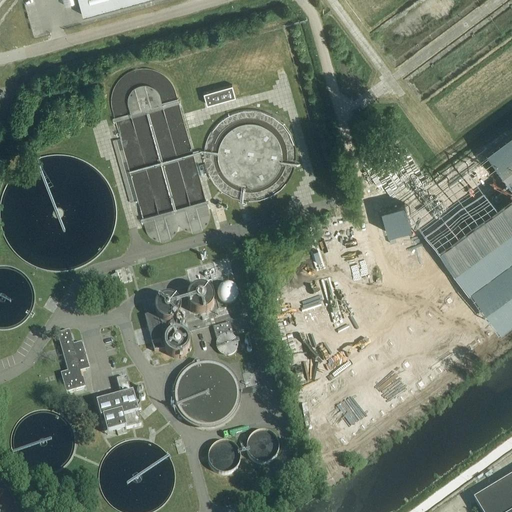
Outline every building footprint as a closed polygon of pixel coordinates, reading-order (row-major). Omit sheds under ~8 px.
[(78,0),(79,3),(83,16),(122,6),(142,0),(78,0)] [(204,93),(207,105),(235,97),(232,86),(204,93)] [(500,330),(511,320),(511,134),(411,210),(449,261),(463,280),(500,330)] [(411,227),(404,204),(381,210),(388,234),(411,227)] [(116,275),(102,279),(105,289),(132,282),(129,272),(125,273),(124,270),(115,272),(116,275)] [(228,306),(231,305),(234,304),(237,301),(239,298),(239,295),(238,291),(237,288),(234,286),(230,284),(227,284),(223,285),(220,287),(218,290),(217,294),(218,297),(219,300),(221,303),(224,305),(228,306)] [(145,317),(154,352),(165,351),(165,350),(164,349),(164,348),(164,347),(164,346),(164,345),(164,344),(164,343),(165,342),(165,341),(166,339),(167,338),(167,337),(168,337),(170,335),(171,334),(173,334),(174,333),(176,333),(178,333),(179,333),(180,333),(180,331),(178,322),(176,321),(175,322),(174,322),(173,323),(171,324),(169,324),(167,324),(165,324),(163,323),(162,323),(161,322),(159,321),(158,320),(157,319),(157,318),(156,316),(155,315),(155,314),(155,313),(145,317)] [(213,328),(217,343),(217,341),(218,340),(219,339),(219,338),(221,337),(222,337),(223,336),(224,336),(227,335),(228,335),(229,336),(231,336),(232,337),(233,337),(234,338),(230,323),(213,328)] [(82,379),(80,373),(90,370),(83,343),(74,346),(69,331),(57,335),(68,373),(61,375),(66,394),(86,388),(83,378),(82,379)] [(228,358),(231,358),(234,357),(237,354),(239,351),(239,347),(239,344),(237,341),(234,338),(230,337),(227,337),(223,338),(220,340),(219,343),(218,346),(218,350),(219,353),(221,356),(224,358),(228,358)] [(434,376),(445,368),(438,357),(426,366),(434,376)] [(121,397),(96,404),(100,420),(103,419),(107,435),(117,433),(118,436),(127,434),(126,430),(141,426),(133,394),(130,395),(126,379),(117,382),(121,397)] [(511,511),(511,479),(475,502),(481,511),(511,511)]
